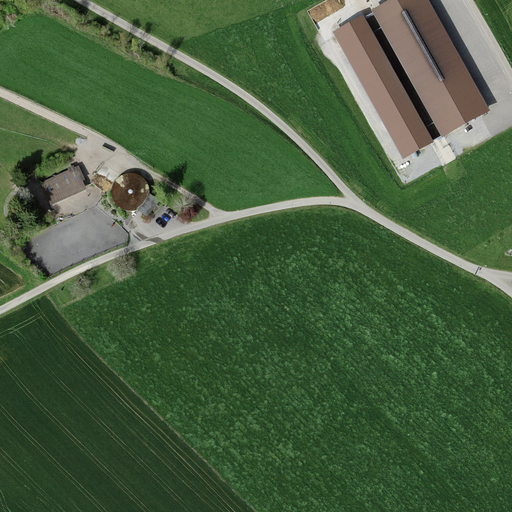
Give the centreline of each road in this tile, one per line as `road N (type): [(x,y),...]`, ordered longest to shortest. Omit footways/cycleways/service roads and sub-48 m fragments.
road 1 (unclassified): [(0,309),(148,242),(307,201),(354,202),(481,271)]
road 2 (track): [(354,202),(261,107),(79,0)]
road 3 (track): [(223,218),(103,138),(0,92)]
